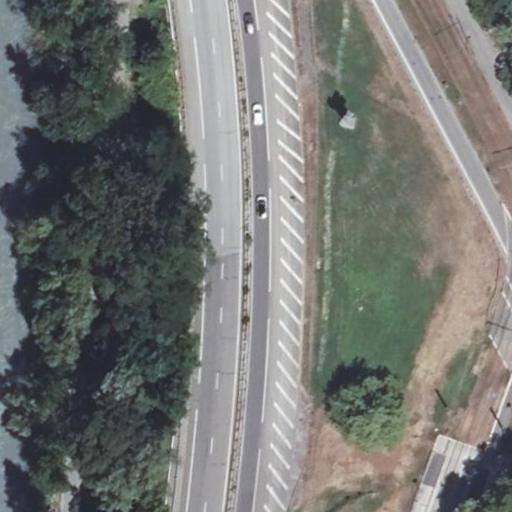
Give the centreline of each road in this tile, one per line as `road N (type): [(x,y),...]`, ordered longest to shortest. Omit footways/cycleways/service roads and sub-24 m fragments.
road 1 (trunk): [(240,511),(263,241),(244,0)]
road 2 (trunk): [(206,0),(221,231),(198,511)]
road 3 (trunk): [(511,251),(378,0)]
